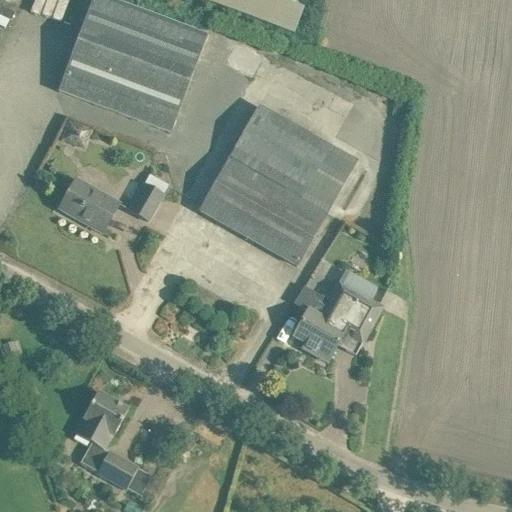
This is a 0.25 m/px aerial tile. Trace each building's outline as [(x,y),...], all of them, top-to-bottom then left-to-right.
[(213,42),(205,39),(207,36),(110,0),(91,0),(57,94),(169,135),(202,51),(209,53),(213,42)] [(66,0),(62,12),(82,19),(88,0),(66,0)] [(203,0),(296,27),(304,1),(300,0),(203,0)] [(356,162),(259,107),(199,212),(296,268),(356,162)] [(65,118),(58,142),(85,150),(92,127),(65,118)] [(147,187),(143,185),(128,212),(148,223),(163,195),(167,187),(152,178),(147,187)] [(59,211),(102,236),(119,206),(76,181),(59,211)] [(345,273),(339,285),(371,302),(377,291),(345,273)] [(303,320),(294,338),(307,345),(304,351),(327,364),(332,355),(337,346),(338,343),(344,333),(362,342),(370,328),(381,308),(371,302),(339,285),(330,303),(329,305),(331,308),(324,321),(308,312),(307,314),(303,320)] [(97,394),(92,403),(88,411),(83,419),(74,435),(105,452),(128,411),(97,394)] [(96,476),(125,492),(137,469),(108,453),(96,476)]
